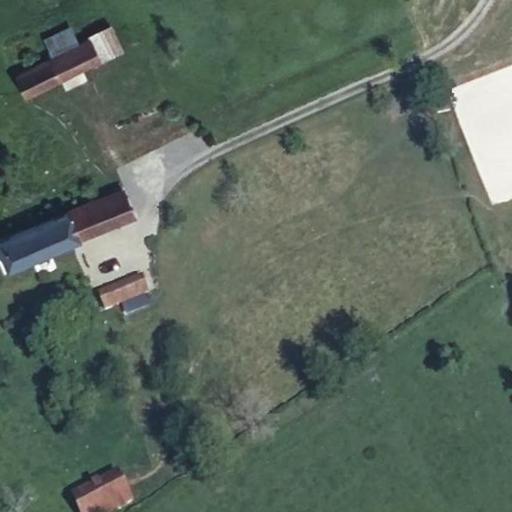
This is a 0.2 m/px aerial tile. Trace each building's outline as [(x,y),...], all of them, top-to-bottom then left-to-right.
[(71,25),(43,39),(51,57),(80,43),(71,25)] [(121,49),(109,25),(88,35),(90,38),(100,60),(121,49)] [(51,57),(19,72),(29,95),(100,60),(90,38),(80,43),(51,57)] [(133,214),(123,191),(90,204),(99,229),(133,214)] [(90,204),(0,241),(0,251),(7,268),(99,229),(90,204)] [(143,278),(100,294),(106,309),(149,294),(143,278)] [(119,473),(71,496),(79,511),(109,511),(133,500),(119,473)]
